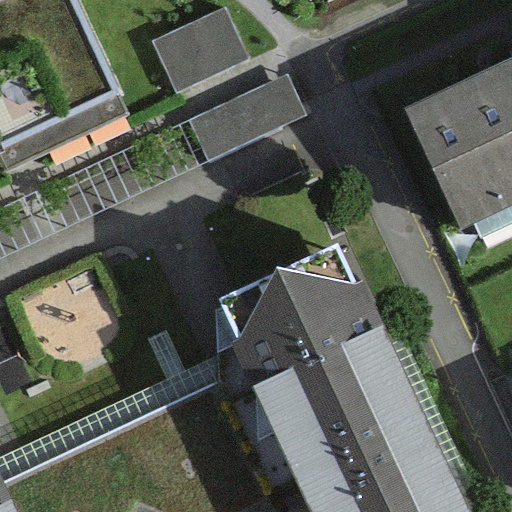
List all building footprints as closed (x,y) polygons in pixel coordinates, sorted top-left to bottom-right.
[(122,112),(67,0),(0,0),(0,164),(2,169),(122,112)] [(248,57),(224,6),(151,41),(175,91),(248,57)] [(459,227),(511,202),(511,59),(403,111),(459,227)] [(304,117),(284,75),(190,119),(210,161),(304,117)] [(0,495),(7,511),(454,511),(332,248),(215,302),(238,351),(0,460),(0,495)]
